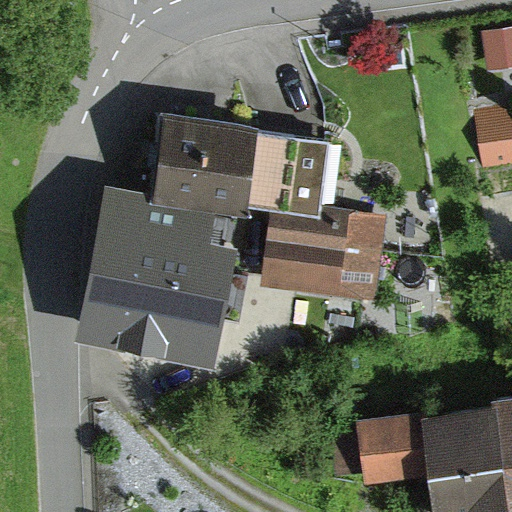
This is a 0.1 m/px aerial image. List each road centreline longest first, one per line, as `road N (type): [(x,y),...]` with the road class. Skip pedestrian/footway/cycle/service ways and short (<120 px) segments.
road 1 (residential): [(54,362),(54,230),(67,162),(151,0)]
road 2 (residential): [(54,362),(88,364),(231,488),(276,511)]
road 3 (residential): [(62,511),(54,362)]
